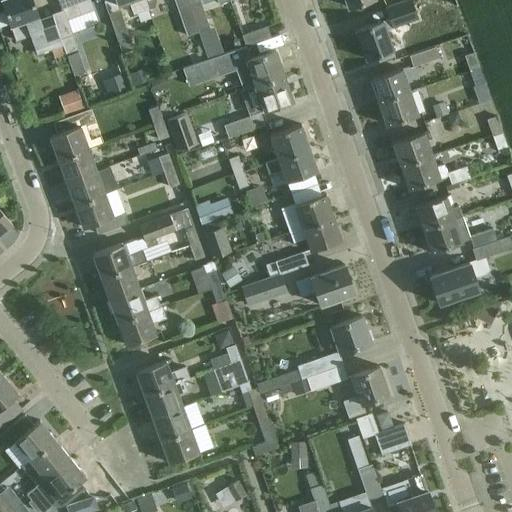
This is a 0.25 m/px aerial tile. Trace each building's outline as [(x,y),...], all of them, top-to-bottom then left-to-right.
[(62,44),(51,12),(50,13),(51,15),(38,19),(30,0),(1,0),(16,40),(31,35),(38,53),(62,44)] [(81,61),(69,27),(66,19),(94,9),(90,0),(59,0),(62,5),(64,5),(65,9),(62,10),(62,8),(51,12),(62,44),(63,44),(71,65),(81,61)] [(117,0),(119,5),(131,1),(136,14),(149,9),(145,0),(117,0)] [(145,0),(149,9),(155,7),(156,0),(145,0)] [(174,0),(179,12),(187,36),(200,32),(188,0),(174,0)] [(188,0),(200,32),(210,28),(199,0),(217,0),(219,4),(229,0),(188,0)] [(390,17),(376,23),(357,30),(357,29),(356,29),(366,59),(367,59),(367,58),(376,55),(379,62),(396,56),(386,29),(417,18),(411,0),(406,0),(387,7),(390,17)] [(122,53),(134,49),(121,10),(109,14),(122,53)] [(267,27),(248,34),(242,36),(246,46),(246,47),(271,38),(267,27)] [(209,59),(183,68),(189,85),(235,68),(243,90),(282,76),(274,51),(255,58),(251,59),(246,47),(246,46),(237,49),(225,54),(210,59),(209,59)] [(413,66),(440,56),(436,46),(409,55),(413,66)] [(469,69),(480,66),(475,51),(464,55),(469,69)] [(480,66),(469,69),(475,85),(486,82),(480,66)] [(378,101),(409,90),(401,68),(371,79),(378,101)] [(104,80),(110,95),(129,87),(124,72),(104,80)] [(146,82),(142,73),(134,76),(137,85),(146,82)] [(165,75),(151,80),(155,91),(169,86),(165,75)] [(243,90),(242,90),(250,113),(262,109),(264,113),(292,103),(282,76),(243,90)] [(146,91),(151,107),(147,108),(153,123),(161,120),(150,89),(146,91)] [(78,90),(61,96),(67,113),(84,107),(78,90)] [(387,125),(406,118),(417,114),(409,90),(378,101),(387,125)] [(49,134),(57,157),(87,146),(79,124),(94,118),(90,106),(52,120),(56,131),(49,134)] [(187,113),(167,120),(178,150),(198,143),(187,113)] [(259,114),(232,123),(225,126),(229,137),(233,135),(263,125),(259,114)] [(492,134),(503,130),(498,116),(487,120),(492,134)] [(166,134),(161,120),(153,123),(158,137),(166,134)] [(277,158),(308,148),(300,126),(270,137),(277,158)] [(425,137),(431,149),(445,141),(439,130),(425,137)] [(503,130),(492,134),(498,150),(508,146),(503,130)] [(401,165),(431,155),(423,132),(393,143),(401,165)] [(229,137),(223,139),(226,148),(236,144),(233,135),(229,137)] [(157,149),(155,143),(138,149),(140,155),(157,149)] [(201,160),(217,154),(214,145),(198,152),(201,160)] [(57,157),(63,174),(94,163),(87,146),(57,157)] [(286,182),(298,178),(316,172),(308,148),(277,158),(278,159),(266,163),(269,173),(281,168),(286,182)] [(161,167),(171,163),(167,152),(157,155),(161,167)] [(233,174),(243,170),(238,155),(227,159),(233,174)] [(466,167),(448,173),(445,164),(436,168),(431,155),(401,165),(409,188),(448,174),(451,183),(470,176),(466,167)] [(63,174),(73,199),(117,183),(110,166),(96,171),(94,163),(63,174)] [(171,163),(161,167),(168,186),(178,183),(171,163)] [(233,174),(233,176),(237,187),(238,190),(249,186),(243,170),(233,174)] [(463,179),(445,186),(449,197),(468,190),(463,179)] [(93,221),(97,232),(128,221),(124,210),(112,214),(104,192),(118,187),(117,183),(73,199),(82,225),(93,221)] [(282,210),(289,231),(332,216),(325,195),(282,210)] [(416,206),(423,228),(462,215),(463,214),(460,206),(451,209),(446,196),(416,206)] [(227,197),(210,203),(216,219),(218,218),(232,213),(227,197)] [(92,252),(100,275),(146,258),(143,248),(148,247),(146,239),(191,223),(185,208),(138,225),(143,237),(122,244),(121,241),(92,252)] [(0,233),(12,224),(0,209),(0,233)] [(431,251),(450,244),(470,237),(462,215),(423,228),(431,251)] [(311,251),(322,247),(341,240),(332,216),(289,231),(294,242),(306,238),(311,251)] [(182,228),(187,243),(197,239),(191,224),(182,228)] [(470,235),(474,247),(497,239),(493,227),(470,235)] [(265,231),(254,235),(257,243),(268,239),(265,231)] [(469,262),(448,269),(429,276),(439,303),(472,291),(468,279),(492,271),(487,256),(511,246),(511,242),(509,234),(497,239),(474,247),(472,247),(476,259),(469,262)] [(193,258),(202,254),(197,239),(187,243),(193,258)] [(268,239),(257,243),(269,278),(279,275),(306,265),(302,252),(276,261),(268,239)] [(206,244),(206,265),(226,264),(226,244),(206,244)] [(100,275),(108,297),(137,286),(130,267),(147,261),(146,258),(100,275)] [(231,287),(242,279),(233,265),(222,273),(231,287)] [(319,307),(334,301),(353,295),(343,266),(294,283),(299,297),(314,291),(319,307)] [(205,271),(210,285),(219,282),(214,268),(205,271)] [(240,288),(247,306),(285,292),(279,275),(269,278),(240,288)] [(216,301),(224,298),(219,282),(210,285),(216,301)] [(137,286),(108,297),(116,319),(160,303),(157,296),(143,301),(137,286)] [(212,305),(218,322),(233,317),(227,300),(212,305)] [(468,314),(469,314),(490,324),(501,302),(468,313),(468,314)] [(160,303),(116,319),(125,342),(154,332),(147,312),(161,307),(160,303)] [(296,365),(298,369),(257,384),(261,393),(280,386),(343,365),(344,364),(340,353),(370,342),(361,317),(330,328),(338,350),(296,365)] [(249,336),(243,338),(245,345),(251,343),(249,336)] [(219,359),(221,364),(241,357),(235,342),(226,346),(229,355),(219,359)] [(240,349),(242,359),(259,356),(257,346),(240,349)] [(241,386),(240,383),(249,380),(241,357),(221,364),(222,366),(207,372),(215,395),(241,386)] [(135,370),(143,393),(189,376),(185,367),(170,373),(165,359),(135,370)] [(311,390),(321,386),(321,388),(348,378),(343,365),(280,386),(282,393),(293,389),(295,395),(311,390)] [(366,412),(363,404),(389,394),(379,367),(353,376),(359,395),(344,401),(350,418),(366,412)] [(2,372),(0,373),(0,423),(20,408),(11,397),(18,392),(2,372)] [(190,379),(189,376),(143,393),(151,415),(181,404),(178,395),(188,392),(184,381),(190,379)] [(240,383),(241,386),(243,391),(247,390),(252,404),(261,401),(256,386),(252,388),(249,380),(240,383)] [(256,457),(275,450),(278,449),(261,401),(252,404),(266,442),(253,447),(256,457)] [(151,415),(159,438),(190,427),(181,404),(151,415)] [(371,412),(357,417),(363,438),(375,434),(378,433),(371,412)] [(377,416),(380,427),(391,423),(387,412),(377,416)] [(24,413),(0,431),(0,438),(6,446),(14,439),(29,458),(54,438),(39,418),(32,423),(24,413)] [(382,454),(394,450),(413,443),(405,423),(378,433),(375,434),(382,454)] [(190,427),(159,438),(168,461),(198,450),(190,427)] [(359,435),(348,439),(353,451),(363,448),(359,435)] [(30,459),(22,466),(37,485),(45,478),(44,477),(69,457),(54,438),(29,458),(30,459)] [(291,442),(292,467),(309,467),(308,442),(291,442)] [(37,485),(26,494),(31,500),(28,502),(34,510),(37,508),(40,511),(43,511),(52,505),(60,506),(66,504),(87,487),(80,479),(85,476),(69,457),(44,477),(45,478),(37,485)] [(372,465),(359,469),(367,491),(370,499),(383,494),(372,465)] [(303,511),(333,511),(330,504),(319,472),(310,475),(315,488),(311,489),(315,502),(302,507),(303,511)] [(422,474),(382,488),(388,506),(399,502),(400,508),(401,511),(436,511),(429,490),(427,491),(422,475),(422,474)] [(227,487),(236,501),(247,494),(238,480),(227,487)] [(187,484),(174,489),(179,503),(192,499),(187,484)] [(367,491),(330,504),(333,511),(374,511),(370,499),(367,491)] [(0,509),(1,511),(9,505),(0,493),(0,509)] [(152,494),(136,499),(140,511),(143,511),(156,508),(152,494)] [(94,497),(67,506),(69,511),(90,511),(98,509),(94,497)]
